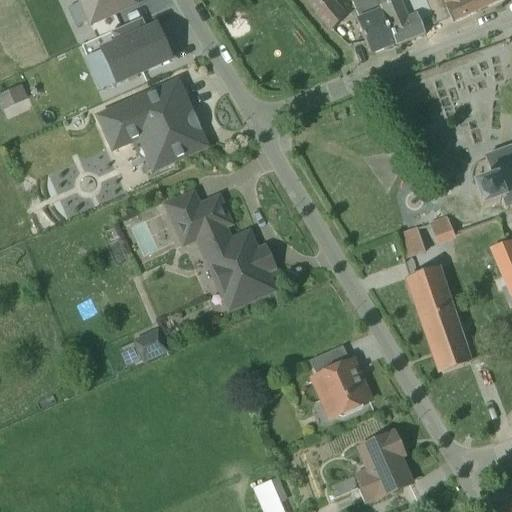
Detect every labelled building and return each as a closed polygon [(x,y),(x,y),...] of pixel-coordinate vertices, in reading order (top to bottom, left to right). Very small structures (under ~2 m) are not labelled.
[(76,0),(90,30),(140,7),(136,0),(76,0)] [(328,0),(322,0),(311,7),(322,23),(332,34),(342,23),(341,17),(335,11),(328,0)] [(359,0),(363,9),(376,4),(374,0),(359,0)] [(374,0),(376,4),(379,12),(398,4),(401,2),(399,0),(374,0)] [(423,0),(434,29),(451,22),(447,13),(449,12),(442,0),(423,0)] [(465,0),(442,0),(449,12),(447,13),(451,22),(454,26),(502,3),(500,0),(473,0),(468,3),(465,0)] [(407,23),(398,4),(379,12),(380,15),(395,49),(396,50),(424,39),(416,20),(407,23)] [(380,15),(356,25),(370,59),(395,49),(380,15)] [(111,35),(117,47),(147,33),(142,21),(111,35)] [(116,87),(171,62),(156,29),(147,33),(117,47),(101,54),(116,87)] [(177,86),(99,121),(113,152),(149,136),(164,168),(205,150),(197,131),(193,132),(188,122),(192,120),(177,86)] [(20,90),(0,98),(0,105),(2,111),(25,101),(20,90)] [(511,151),(484,162),(493,184),(474,191),(482,213),(501,207),(504,214),(511,211),(511,151)] [(218,202),(194,212),(206,239),(224,231),(230,228),(218,202)] [(248,237),(230,245),(224,231),(206,239),(194,212),(172,222),(183,248),(197,242),(219,291),(230,286),(240,309),(273,294),(265,276),(274,272),(265,251),(256,255),(248,237)] [(446,223),(430,229),(436,247),(453,240),(446,223)] [(417,233),(394,240),(402,264),(424,257),(417,233)] [(511,249),(511,246),(493,254),(511,298),(511,249)] [(468,368),(435,272),(408,281),(441,377),(468,368)] [(157,335),(135,345),(144,364),(166,354),(157,335)] [(342,350),(309,364),(317,381),(350,366),(342,350)] [(317,381),(313,383),(322,403),(330,406),(335,419),(336,419),(342,421),(348,418),(350,412),(369,404),(352,365),(350,366),(317,381)] [(393,438),(359,452),(373,484),(362,489),(369,505),(410,487),(398,460),(402,458),(393,438)] [(269,483),(253,490),(258,501),(274,494),(269,483)] [(274,494),(258,501),(262,511),(283,511),(275,494),(274,494)]
